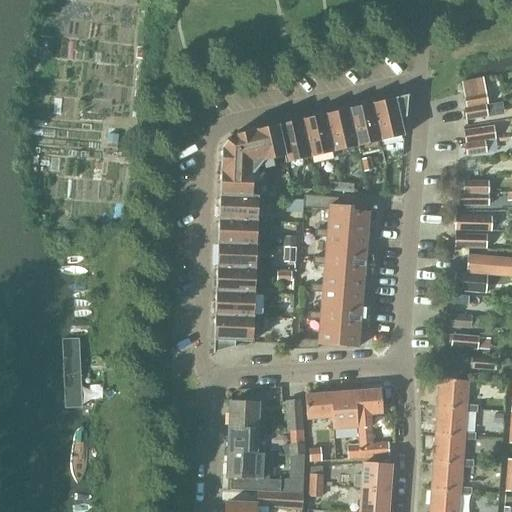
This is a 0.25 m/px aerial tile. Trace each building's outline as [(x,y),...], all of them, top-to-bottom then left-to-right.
[(468,110),(487,106),(489,106),(487,94),(466,98),(468,110)] [(373,105),(381,143),(406,137),(405,135),(402,120),(408,119),(409,98),(410,98),(410,97),(373,105)] [(349,110),(358,148),(381,143),(373,105),(349,110)] [(487,106),(468,110),(466,111),(468,122),(489,118),(487,106)] [(326,116),(335,153),(358,148),(349,110),(326,116)] [(303,121),(311,159),(335,153),(326,116),(303,121)] [(288,164),(311,159),(303,121),(279,127),(288,164)] [(221,197),(259,199),(260,179),(261,177),(258,175),(264,168),(267,170),(268,169),(288,164),(279,127),(232,138),(223,149),(221,197)] [(465,133),(467,144),(485,142),(496,141),(494,130),(465,133)] [(467,144),(465,145),(466,156),(486,154),(485,142),(467,144)] [(374,171),(372,161),(363,162),(366,173),(374,171)] [(355,185),(331,183),(330,192),(354,194),(355,185)] [(489,185),(464,185),(464,196),(489,195),(489,185)] [(317,234),(368,238),(370,215),(377,216),(377,207),(352,205),(352,207),(344,206),(344,200),(306,196),(305,202),(305,209),(306,209),(330,211),(329,232),(317,231),(317,234)] [(220,221),(258,223),(259,199),(221,197),(220,221)] [(490,197),(458,198),(459,208),(490,208),(490,197)] [(305,202),(289,202),(289,214),(305,215),(306,209),(305,209),(305,202)] [(455,218),(455,232),(491,232),(491,218),(455,218)] [(219,245),(257,247),(258,223),(220,221),(219,245)] [(366,262),(368,238),(317,234),(317,238),(328,239),(326,259),(315,258),(315,262),(372,266),(373,262),(366,262)] [(456,235),(456,250),(488,250),(488,236),(456,235)] [(218,269),(256,271),(257,247),(219,245),(218,269)] [(287,265),(297,266),(297,250),(287,250),(287,265)] [(511,257),(469,255),(468,272),(511,274),(511,257)] [(372,271),(372,266),(315,262),(314,265),(326,266),(324,287),(312,286),(312,289),(364,293),(366,270),(372,271)] [(217,293),(255,295),(256,271),(218,269),(217,293)] [(294,272),(279,272),(279,281),(293,281),(294,272)] [(477,291),(478,276),(463,275),(462,280),(457,279),(456,289),(477,291)] [(362,317),(364,293),(312,289),(312,293),(323,294),(322,315),(310,314),(310,317),(368,322),(368,317),(362,317)] [(254,319),(255,295),(217,293),(216,317),(254,319)] [(447,296),(447,305),(465,306),(466,297),(447,296)] [(472,330),(473,318),(452,316),(451,329),(472,330)] [(254,319),(216,317),(214,355),(215,355),(236,349),(236,343),(253,344),(254,319)] [(367,326),(368,322),(310,317),(309,320),(321,321),(319,342),(299,340),(299,351),(319,350),(319,346),(359,350),(361,325),(367,326)] [(293,328),(279,327),(278,338),(293,338),(293,328)] [(451,336),(450,349),(476,351),(477,338),(452,336),(451,336)] [(65,344),(67,420),(87,419),(84,344),(65,344)] [(496,360),(473,359),(472,369),(496,371),(496,360)] [(441,381),(439,409),(468,411),(468,413),(478,414),(479,408),(469,407),(470,383),(441,381)] [(356,393),(358,417),(359,427),(373,426),(372,416),(384,415),(382,391),(356,393)] [(332,395),(333,419),(334,429),(359,427),(358,417),(356,393),(332,395)] [(333,419),(332,395),(306,397),(308,421),(333,419)] [(290,432),(303,431),(301,403),(288,403),(290,432)] [(230,429),(260,430),(261,405),(231,404),(230,429)] [(468,411),(439,409),(437,436),(466,438),(466,441),(476,442),(477,435),(467,434),(468,413),(468,411)] [(258,455),(260,430),(230,429),(229,454),(258,455)] [(466,438),(437,436),(435,464),(464,466),(464,468),(474,470),(474,462),(465,461),(466,441),(466,438)] [(389,444),(361,447),(362,460),(390,457),(389,444)] [(290,457),(306,456),(306,445),(289,446),(290,457)] [(349,460),(362,460),(361,447),(348,448),(349,460)] [(310,464),(323,463),(321,449),(310,450),(310,464)] [(258,455),(229,454),(228,479),(257,481),(258,455)] [(306,456),(290,457),(291,468),(307,467),(306,456)] [(464,466),(435,464),(433,491),(462,493),(462,496),(472,497),(473,490),(463,489),(464,468),(464,466)] [(361,490),(391,493),(393,467),(363,465),(362,477),(355,476),(354,488),(361,488),(361,490)] [(310,487),(323,488),(324,476),(310,476),(310,487)] [(323,488),(310,487),(309,499),(323,500),(323,488)] [(389,511),(391,493),(361,490),(359,511),(389,511)] [(460,511),(462,496),(462,493),(433,491),(431,511),(460,511)] [(288,495),(267,494),(258,494),(257,506),(226,504),(226,511),(269,511),(269,509),(303,511),(304,495),(288,494),(288,495)]
